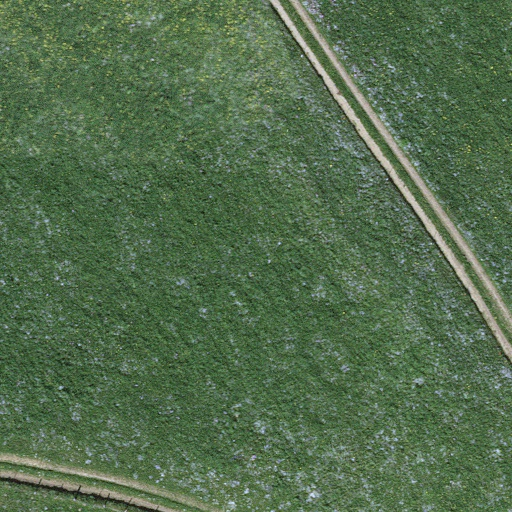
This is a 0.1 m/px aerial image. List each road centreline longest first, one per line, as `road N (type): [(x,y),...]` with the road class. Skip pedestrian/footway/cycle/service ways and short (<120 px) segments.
road 1 (track): [(282,0),(511,348)]
road 2 (track): [(181,511),(0,467)]
